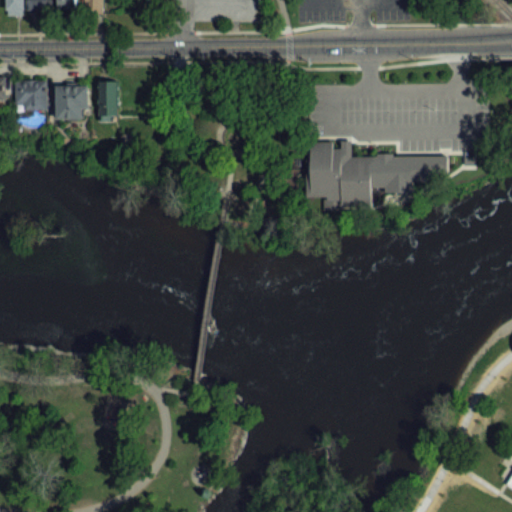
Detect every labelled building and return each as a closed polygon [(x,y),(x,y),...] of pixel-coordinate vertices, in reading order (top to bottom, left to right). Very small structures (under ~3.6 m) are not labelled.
[(5,0),(6,15),(24,15),(24,0),(5,0)] [(28,0),(29,11),(48,11),(47,0),(28,0)] [(57,0),(57,10),(79,10),(79,0),(57,0)] [(104,11),(104,0),(85,0),(85,11),(104,11)] [(16,81),(16,110),(48,110),(48,81),(16,81)] [(100,81),(100,120),(120,120),(120,81),(100,81)] [(90,119),(90,86),(57,86),(57,119),(90,119)] [(430,171),(430,180),(409,180),(409,184),(411,184),(411,191),(383,191),(383,186),(369,186),(370,203),(340,203),(339,199),(325,199),(325,195),(305,195),(304,158),(309,158),(308,141),(331,141),(331,147),(340,147),(340,139),(349,139),(350,155),(374,155),(374,152),(390,152),(390,155),(444,154),(444,171),(430,171)] [(511,470),(503,485),(511,490),(511,470)]
